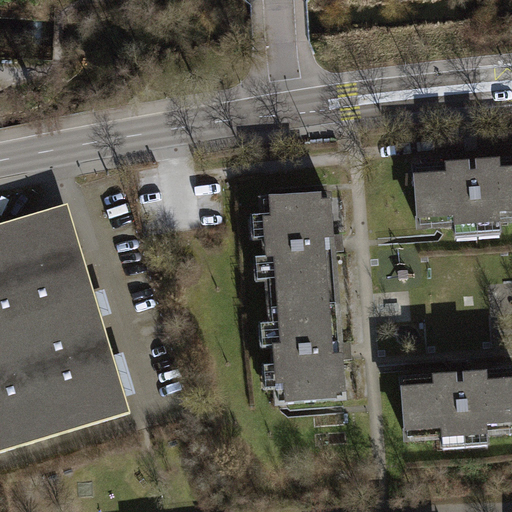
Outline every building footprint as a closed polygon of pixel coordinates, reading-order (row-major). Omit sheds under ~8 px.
[(511,157),(416,164),(421,233),(456,231),(457,241),(505,237),(504,227),(511,226),(511,157)] [(274,304),(341,299),(334,197),(266,202),(267,215),(257,216),(259,243),(269,242),(270,257),(260,258),(262,287),(272,286),(274,304)] [(0,461),(134,421),(69,212),(21,227),(0,232),(0,461)] [(281,406),(349,402),(341,299),(274,304),(275,324),(265,324),(267,350),(277,349),(278,365),(268,365),(270,391),(280,391),(281,406)] [(511,365),(403,375),(408,444),(443,441),(444,455),(494,451),(493,437),(511,435),(511,365)]
